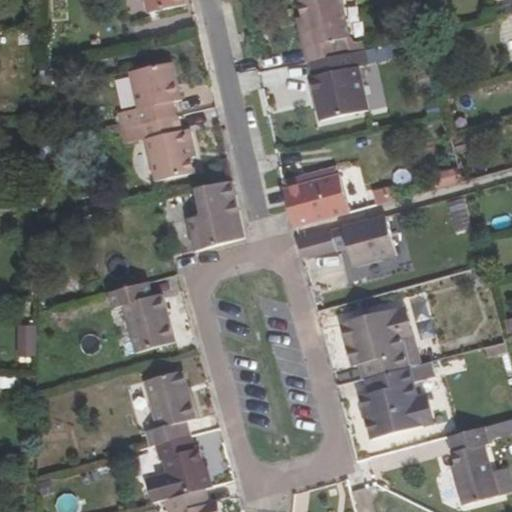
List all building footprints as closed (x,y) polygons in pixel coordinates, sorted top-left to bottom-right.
[(145,0),(149,13),(188,5),(186,0),(145,0)] [(305,24),(300,25),(308,62),(310,61),(349,53),(347,45),(352,42),(342,0),(302,0),(300,1),(303,18),(305,24)] [(365,49),(363,43),(352,42),(347,45),(349,53),(365,49)] [(349,53),(310,61),(322,121),(370,110),(361,68),(369,66),(365,49),(349,53)] [(140,110),(120,114),(124,129),(144,124),(178,116),(175,102),(183,100),(174,64),(131,73),(140,110)] [(189,145),(194,144),(191,130),(183,131),(180,116),(178,116),(144,124),(158,182),(196,173),(192,156),(189,145)] [(296,228),(351,213),(340,174),(286,189),(292,210),(296,228)] [(245,238),(233,182),(198,189),(204,216),(189,220),(196,251),(245,238)] [(394,183),(373,191),(379,207),(400,200),(394,183)] [(298,239),(303,259),(349,247),(354,266),(397,255),(387,216),(298,239)] [(164,295),(154,297),(150,282),(111,292),(115,308),(125,305),(138,353),(177,342),(164,295)] [(367,378),(421,365),(417,351),(408,353),(402,332),(407,331),(401,308),(342,324),(353,366),(364,364),(367,378)] [(35,355),(35,325),(19,325),(19,355),(35,355)] [(419,402),(417,397),(413,380),(436,374),(432,362),(421,365),(367,378),(371,393),(361,396),(373,439),(431,424),(424,401),(419,402)] [(160,428),(149,432),(153,447),(158,445),(192,436),(188,421),(198,418),(185,371),(147,382),(160,428)] [(11,378),(0,378),(0,386),(11,387),(11,378)] [(436,423),(428,394),(417,397),(419,402),(424,401),(431,424),(436,423)] [(460,476),(457,478),(464,505),(501,495),(487,444),(490,443),(485,427),(450,437),(457,465),(460,476)] [(158,445),(159,450),(162,460),(165,459),(169,474),(148,480),(154,504),(167,500),(206,489),(212,488),(201,449),(196,450),(192,436),(158,445)] [(141,454),(159,450),(158,445),(153,447),(140,450),(141,454)] [(221,511),(219,501),(210,503),(206,489),(167,500),(170,511),(221,511)]
